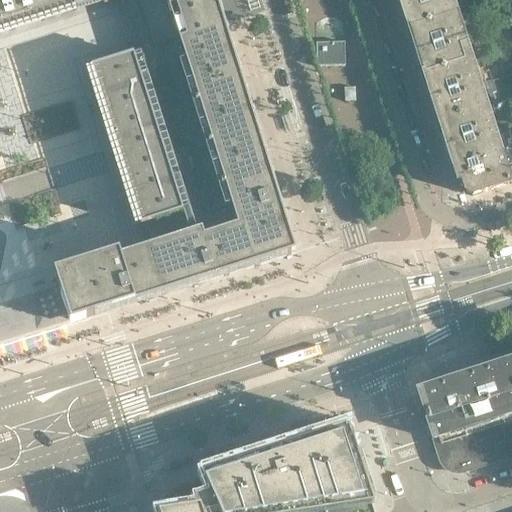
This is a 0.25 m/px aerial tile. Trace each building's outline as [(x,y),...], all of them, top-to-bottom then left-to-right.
[(0,0),(0,34),(110,0),(0,0)] [(178,42),(164,0),(138,0),(154,49),(178,42)] [(214,0),(164,0),(178,42),(223,27),(214,0)] [(449,3),(448,0),(398,0),(409,31),(459,15),(458,11),(454,11),(451,2),(449,3)] [(138,23),(148,20),(144,9),(135,12),(138,23)] [(464,49),(461,40),(458,31),(460,30),(457,21),(460,19),(459,15),(409,31),(424,78),(474,62),(473,58),(469,58),(466,49),(464,49)] [(154,49),(137,54),(90,69),(147,249),(55,278),(68,321),(69,326),(193,287),(229,276),(294,255),(223,27),(178,42),(154,49)] [(344,67),(343,44),(316,45),(316,67),(344,67)] [(479,96),(476,87),(473,77),(475,77),(472,67),(475,65),(474,62),(424,78),(439,124),(489,108),(488,104),(484,104),(481,95),(479,96)] [(343,89),(344,102),(355,102),(354,88),(343,89)] [(494,142),(491,133),(488,124),(490,123),(487,114),(490,112),(489,108),(439,124),(453,171),(504,155),(503,151),(499,151),(496,142),(494,142)] [(507,185),(503,170),(505,169),(502,160),(505,158),(504,155),(453,171),(458,185),(462,184),(465,193),(472,196),(507,185)] [(511,183),(511,167),(505,169),(503,170),(507,185),(511,183)] [(511,364),(418,395),(429,429),(440,462),(441,464),(443,467),(444,468),(446,470),(448,471),(450,472),(453,473),(455,474),(457,474),(460,473),(462,473),(511,456),(511,364)] [(374,511),(348,428),(201,475),(215,507),(200,511),(191,511),(374,511)]
